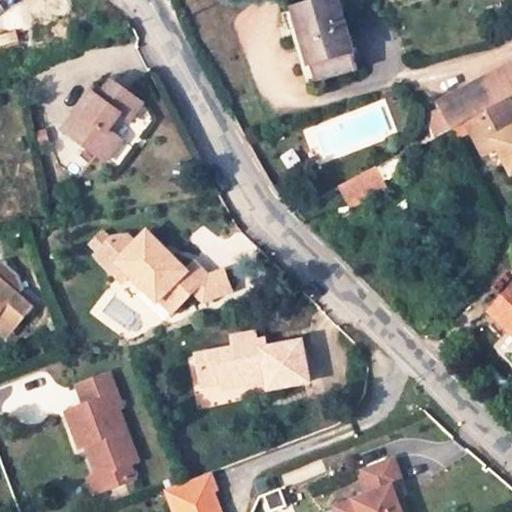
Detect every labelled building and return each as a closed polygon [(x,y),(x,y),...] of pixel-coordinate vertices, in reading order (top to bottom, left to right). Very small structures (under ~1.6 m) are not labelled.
[(338,0),(332,0),(284,13),(294,51),(308,47),(318,81),(359,69),(338,0)] [(451,127),(464,121),(510,97),(511,95),(511,61),(437,101),(451,127)] [(123,119),(128,123),(143,105),(116,83),(107,94),(102,90),(67,131),(108,165),(124,146),(110,134),(123,119)] [(511,100),(510,97),(464,121),(483,154),(497,146),(511,172),(511,100)] [(143,105),(128,123),(135,129),(150,112),(143,105)] [(351,206),(391,188),(380,165),(340,183),(351,206)] [(96,253),(93,257),(122,284),(131,274),(159,304),(161,302),(172,314),(191,293),(201,283),(206,287),(214,284),(209,273),(198,261),(190,269),(149,227),(137,240),(130,233),(112,233),(110,235),(105,230),(88,245),(96,253)] [(223,269),(209,273),(214,284),(206,287),(201,283),(191,293),(202,303),(232,291),(223,269)] [(30,310),(4,286),(0,290),(0,317),(12,329),(30,310)] [(511,290),(493,311),(510,329),(502,337),(511,346),(511,290)] [(0,317),(0,335),(3,339),(12,329),(0,317)] [(302,342),(263,350),(257,345),(255,336),(233,340),(234,349),(198,356),(203,386),(224,382),(223,377),(239,374),(241,385),(268,381),(269,390),(310,382),(302,342)] [(239,374),(223,377),(224,382),(226,388),(241,385),(239,374)] [(103,473),(109,489),(135,479),(131,467),(141,464),(121,410),(124,408),(112,377),(90,385),(96,402),(72,411),(86,449),(95,445),(98,452),(91,454),(99,475),(103,473)] [(394,458),(359,471),(369,495),(336,508),(337,511),(407,511),(404,502),(398,504),(392,488),(403,484),(394,458)] [(209,471),(166,487),(175,511),(221,511),(212,489),(216,487),(209,471)] [(96,493),(109,489),(103,473),(99,475),(91,478),(96,493)]
